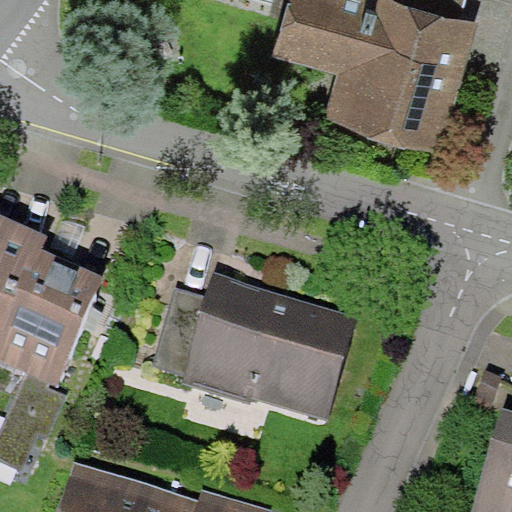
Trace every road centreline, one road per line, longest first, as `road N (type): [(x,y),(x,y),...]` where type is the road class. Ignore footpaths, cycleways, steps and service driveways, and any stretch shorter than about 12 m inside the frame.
road 1 (residential): [(474,236),(159,135),(0,69)]
road 2 (residential): [(354,511),(474,236)]
road 3 (residential): [(474,236),(511,97)]
